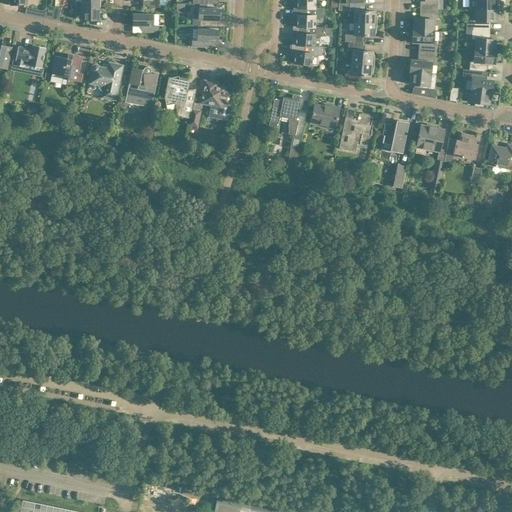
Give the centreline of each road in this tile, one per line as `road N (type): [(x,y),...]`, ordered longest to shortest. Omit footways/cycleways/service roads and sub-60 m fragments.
road 1 (unclassified): [(511,484),(0,377)]
road 2 (residential): [(507,120),(401,98),(390,88)]
road 3 (residential): [(390,88),(374,94),(272,72)]
road 4 (residential): [(119,37),(0,16)]
